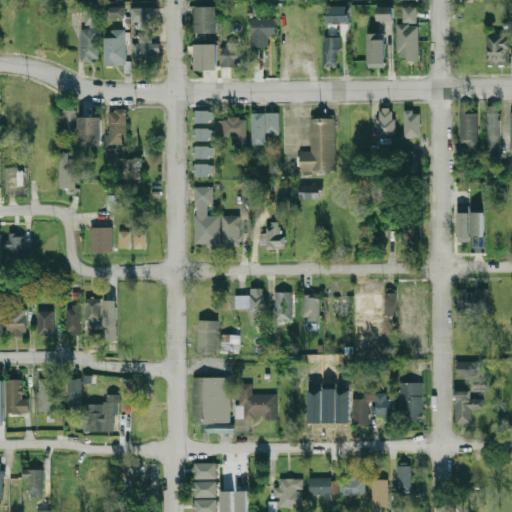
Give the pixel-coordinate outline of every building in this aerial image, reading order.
[(197,33),(218,33),(218,5),(197,5),(197,33)] [(326,24),(350,23),(350,14),(347,14),(347,5),(326,6),(326,24)] [(107,17),(125,17),(124,6),(107,6),(107,17)] [(393,20),(393,6),(378,6),(378,20),(393,20)] [(156,7),(138,7),(138,25),(156,25),(156,7)] [(419,23),(419,7),(403,7),(403,22),(419,23)] [(84,23),(95,24),(95,10),(85,10),(84,23)] [(275,36),(275,18),(250,18),(250,46),(267,46),(267,36),(275,36)] [(410,26),(410,24),(397,24),(397,53),(401,53),(401,58),(407,58),(407,61),(418,61),(418,26),(410,26)] [(81,62),(98,62),(98,27),(81,27),(81,62)] [(106,65),(126,65),(126,31),(106,31),(106,65)] [(384,33),(369,33),(369,66),(384,66),(384,33)] [(487,65),(509,65),(509,33),(487,33),(487,65)] [(323,67),(339,67),(339,36),(323,36),(323,67)] [(140,42),(133,42),(133,59),(159,59),(159,39),(140,39),(140,42)] [(247,67),(247,42),(221,42),(221,67),(247,67)] [(217,43),(195,43),(195,70),(217,69),(217,43)] [(487,152),(500,152),(500,105),(487,105),(487,152)] [(478,145),(478,106),(461,106),(461,145),(478,145)] [(76,108),(62,108),(62,134),(76,134),(76,108)] [(378,108),(378,137),(395,137),(395,108),(378,108)] [(126,109),(109,109),(109,143),(126,143),(126,109)] [(193,123),(214,123),(214,109),(193,109),(193,123)] [(420,136),(420,109),(405,109),(405,136),(420,136)] [(367,143),(367,110),(350,110),(350,143),(367,143)] [(252,143),(267,143),(267,132),(279,132),(279,112),(252,112),(252,143)] [(336,172),(335,114),(310,115),(311,150),(300,150),(300,173),(336,172)] [(80,146),(101,146),(101,117),(80,117),(80,146)] [(246,117),(221,117),(221,137),(246,137),(246,117)] [(193,140),(213,140),(213,128),(193,128),(193,140)] [(193,158),(213,158),(213,145),(193,145),(193,158)] [(106,164),(115,164),(115,149),(106,149),(106,164)] [(59,188),(75,188),(75,161),(68,161),(68,152),(59,152),(59,188)] [(421,172),(421,153),(409,152),(408,172),(421,172)] [(124,179),(141,179),(141,158),(124,158),(124,179)] [(213,163),(194,163),(194,177),(213,177),(213,163)] [(299,198),(321,198),(321,185),(299,185),(299,198)] [(195,246),(241,246),(241,215),(222,215),(212,215),(212,186),(195,186),(195,246)] [(107,209),(118,209),(118,194),(107,194),(107,209)] [(506,213),(490,213),(490,241),(506,241),(506,213)] [(455,243),(468,243),(468,215),(455,215),(455,243)] [(421,221),(402,221),(402,244),(421,244),(421,221)] [(270,233),(260,233),(260,248),(285,248),(285,224),(270,224),(270,233)] [(113,251),(112,226),(91,226),(91,251),(113,251)] [(119,247),(146,247),(146,230),(119,230),(119,247)] [(26,260),(26,233),(7,233),(6,260),(26,260)] [(265,288),(248,288),(248,295),(235,295),(235,310),(249,310),(249,325),(265,325),(265,288)] [(422,288),(403,288),(403,313),(422,313),(422,288)] [(457,314),(488,314),(488,288),(457,288),(457,314)] [(275,320),(292,320),(292,291),(275,291),(275,320)] [(396,292),(384,292),(384,314),(396,314),(396,292)] [(319,320),(319,294),(303,294),(303,320),(319,320)] [(85,333),(90,333),(90,346),(102,346),(102,347),(116,347),(116,299),(102,300),(102,297),(85,298),(85,333)] [(81,305),(67,305),(67,334),(81,334),(81,305)] [(7,308),(7,335),(26,335),(26,308),(7,308)] [(37,335),(54,335),(54,310),(37,310),(37,335)] [(217,320),(197,320),(197,354),(217,354),(217,320)] [(238,352),(238,334),(221,334),(221,352),(238,352)] [(479,376),(479,360),(457,360),(457,376),(479,376)] [(37,410),(53,410),(53,377),(37,377),(37,410)] [(6,412),(26,412),(26,378),(6,378),(6,412)] [(81,412),(81,378),(67,378),(67,412),(81,412)] [(192,378),(230,378),(230,422),(192,422),(192,378)] [(423,381),(399,381),(399,420),(423,420),(423,381)] [(251,395),(276,395),(276,421),(264,421),(264,416),(251,416),(251,419),(234,420),(234,406),(238,406),(238,384),(251,384),(251,395)] [(471,398),(471,391),(455,391),(455,423),(473,423),(473,410),(483,410),(483,398),(471,398)] [(375,392),(375,415),(393,415),(393,392),(375,392)] [(116,430),(116,395),(105,395),(105,403),(84,403),(84,430),(116,430)] [(353,398),(353,424),(369,424),(369,398),(353,398)] [(216,479),(216,462),(194,462),(194,479),(216,479)] [(506,462),(488,462),(488,491),(506,491),(506,462)] [(397,490),(411,490),(411,464),(397,464),(397,490)] [(43,468),(23,468),(23,497),(43,497),(43,468)] [(339,494),(365,494),(365,476),(339,476),(339,494)] [(331,477),(309,477),(309,497),(331,497),(331,477)] [(275,479),(275,505),(303,505),(303,479),(275,479)] [(372,479),(372,506),(388,506),(388,479),(372,479)] [(216,481),(194,481),(194,496),(216,496),(216,481)] [(233,511),(233,490),(221,490),(221,511),(233,511)] [(248,511),(248,490),(236,490),(236,511),(248,511)] [(216,511),(216,499),(193,499),(193,511),(216,511)]
